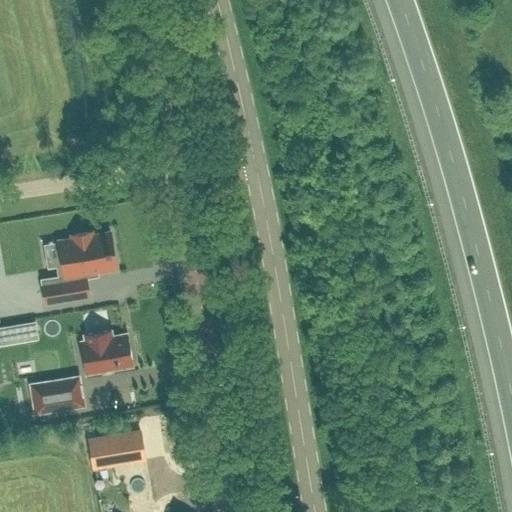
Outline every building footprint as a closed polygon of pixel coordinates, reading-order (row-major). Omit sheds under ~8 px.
[(63,274),(40,278),(44,301),(87,295),(84,273),(115,267),(110,232),(91,235),(91,231),(71,234),(72,238),(58,240),(63,274)] [(0,325),(0,340),(35,335),(33,320),(0,325)] [(132,364),(127,332),(110,335),(109,328),(84,332),(85,339),(79,340),(84,371),(132,364)] [(82,403),(77,375),(30,382),(34,410),(82,403)] [(92,465),(144,457),(140,430),(88,438),(92,465)]
